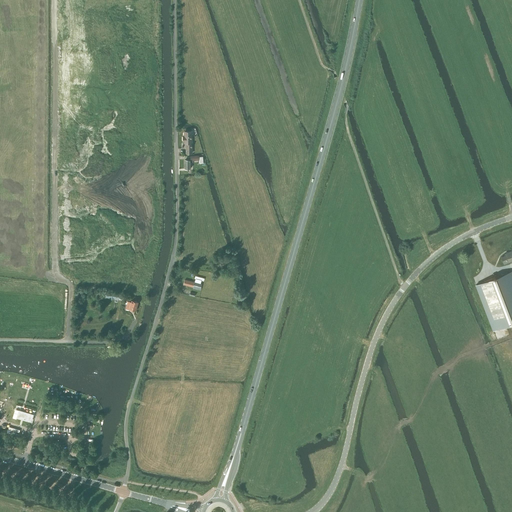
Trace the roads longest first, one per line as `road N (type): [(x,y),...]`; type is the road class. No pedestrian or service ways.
road 1 (unclassified): [(123,492),(125,424),(176,232),(174,0)]
road 2 (primary): [(226,476),(339,92),(358,0)]
road 3 (unclassified): [(312,511),(341,465),(374,341),(404,286),(457,240),(511,216)]
road 4 (unclassified): [(0,340),(113,341),(133,324)]
